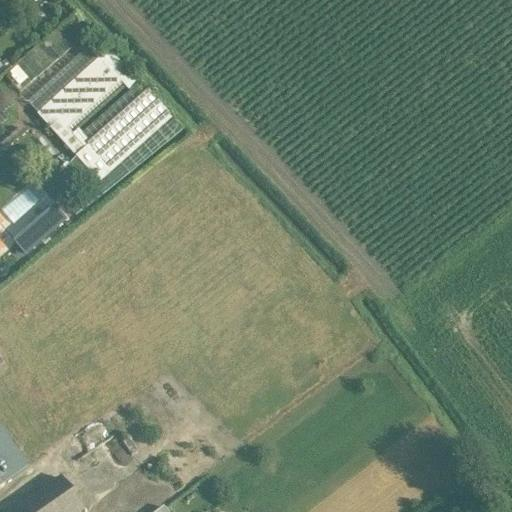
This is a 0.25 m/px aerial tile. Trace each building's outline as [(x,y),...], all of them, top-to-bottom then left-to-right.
[(99,60),(88,48),(27,103),(76,158),(46,185),(75,216),(107,192),(181,131),(148,93),(137,83),(109,52),(99,60)] [(16,70),(10,75),(18,84),(24,79),(16,70)] [(4,91),(0,94),(0,125),(7,120),(2,114),(14,103),(4,91)] [(53,205),(15,241),(27,255),(65,218),(53,205)] [(18,455),(0,429),(0,479),(4,485),(47,455),(38,442),(18,455)] [(60,478),(10,511),(81,511),(83,511),(60,478)]
